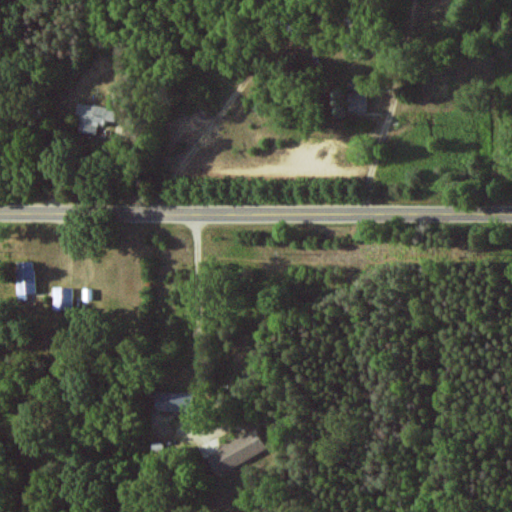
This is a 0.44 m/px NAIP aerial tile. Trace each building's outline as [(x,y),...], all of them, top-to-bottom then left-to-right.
[(368,93),(349,92),(349,111),(368,111),(368,93)] [(79,131),(97,134),(99,126),(105,127),(107,120),(118,122),(120,109),(79,102),(77,115),(82,116),(79,131)] [(36,260),(18,261),(20,300),(28,300),(28,293),(37,293),(36,260)] [(73,287),(54,287),(54,309),(73,309),(73,287)] [(157,410),(193,411),(193,393),(157,392),(157,410)] [(207,456),(218,475),(267,448),(257,428),(207,456)]
